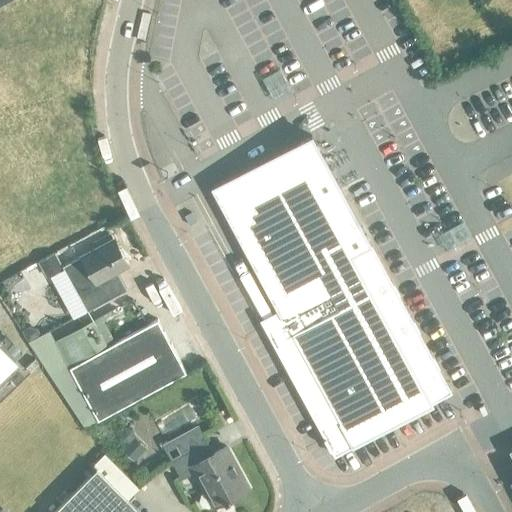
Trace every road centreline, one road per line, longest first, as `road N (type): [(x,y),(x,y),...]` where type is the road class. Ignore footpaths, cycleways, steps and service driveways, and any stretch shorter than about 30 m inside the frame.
road 1 (unclassified): [(310,511),(129,163),(117,76),(134,0)]
road 2 (unclassified): [(332,511),(427,467),(472,480),(489,511)]
